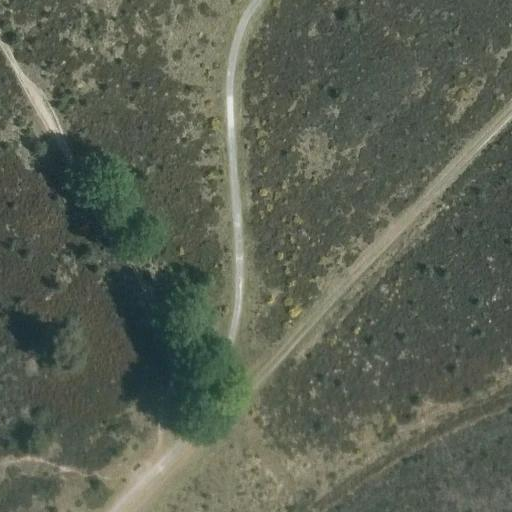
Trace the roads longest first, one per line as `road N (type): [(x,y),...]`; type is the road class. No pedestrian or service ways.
road 1 (track): [(209,395),(223,409),(511,122)]
road 2 (track): [(209,395),(0,33)]
road 3 (track): [(126,511),(223,409)]
